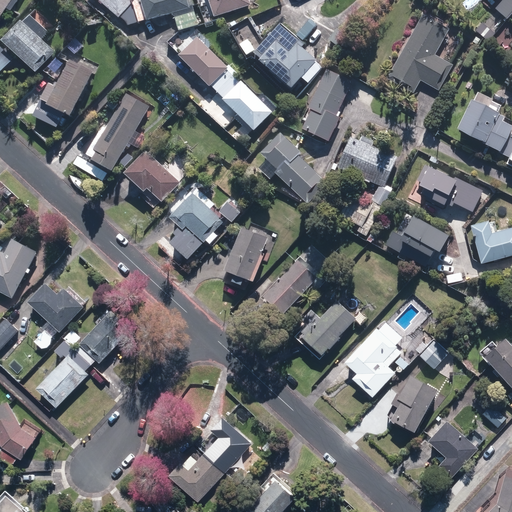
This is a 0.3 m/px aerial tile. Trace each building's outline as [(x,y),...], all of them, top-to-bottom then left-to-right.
[(125,25),(135,22),(129,1),(129,0),(95,0),(96,1),(96,2),(98,5),(99,3),(116,18),(117,17),(124,23),(125,25)] [(130,0),(129,1),(135,22),(143,20),(143,21),(162,15),(162,17),(169,15),(169,14),(171,13),(176,31),(196,25),(188,0),(130,0)] [(246,0),(206,0),(212,17),(249,5),(246,0)] [(511,0),(500,0),(492,9),(505,20),(511,12),(511,0)] [(0,38),(0,42),(32,73),(51,52),(27,30),(35,22),(27,14),(20,22),(17,20),(0,38)] [(445,35),(444,35),(447,29),(421,14),(385,78),(412,94),(419,81),(437,91),(451,65),(432,55),(440,41),(443,44),(446,43),(448,41),(448,37),(445,35)] [(281,83),(288,88),(298,76),(307,84),(321,66),(299,48),(302,44),(278,23),(272,30),(278,34),(265,49),(259,44),(251,53),(257,59),(255,61),(278,80),(277,81),(280,84),(281,83)] [(215,92),(235,72),(228,64),(225,67),(194,37),(175,55),(189,69),(187,70),(190,72),(191,71),(206,87),(208,86),(215,92)] [(0,69),(11,59),(0,48),(0,69)] [(56,54),(60,59),(66,53),(62,49),(56,54)] [(30,112),(53,124),(59,113),(66,116),(90,72),(67,60),(55,83),(53,82),(50,87),(45,85),(30,112)] [(299,128),(326,142),(332,130),(334,129),(336,124),(335,122),(338,118),(336,117),(338,112),(336,111),(351,83),(324,69),(305,107),(309,109),(299,128)] [(235,72),(215,92),(220,98),(220,99),(235,115),(231,118),(246,133),(250,129),(251,131),(276,107),(262,92),(256,98),(239,81),(242,79),(235,72)] [(89,159),(109,171),(121,151),(125,153),(127,149),(126,149),(129,144),(126,142),(147,107),(124,93),(91,149),(94,151),(89,159)] [(104,106),(110,111),(115,104),(109,99),(104,106)] [(505,157),(511,143),(511,140),(505,137),(510,127),(499,122),(501,118),(467,100),(452,129),(505,157)] [(271,172),(306,204),(325,183),(296,156),(299,152),(275,131),(256,153),(274,169),(271,172)] [(132,144),(136,144),(139,142),(140,137),(137,134),(133,134),(130,136),(129,140),(132,144)] [(367,182),(382,188),(395,157),(347,137),(334,168),(363,180),(362,181),(366,183),(367,182)] [(144,188),(159,202),(177,183),(142,150),(121,173),(141,192),(144,188)] [(202,166),(208,171),(212,166),(206,162),(202,166)] [(426,185),(422,193),(449,208),(454,200),(473,210),(483,191),(431,163),(421,182),(426,185)] [(233,188),(240,192),(244,182),(237,178),(233,188)] [(369,200),(381,207),(389,194),(377,187),(369,200)] [(167,243),(185,260),(221,222),(197,199),(200,195),(193,188),(186,195),(183,191),(175,199),(177,202),(172,208),(170,206),(165,211),(169,214),(166,217),(176,227),(170,233),(173,236),(167,243)] [(356,232),(365,236),(380,207),(370,202),(368,206),(347,195),(336,216),(358,227),(356,232)] [(232,201),(224,211),(235,221),(244,211),(232,201)] [(428,265),(434,254),(437,256),(450,233),(415,214),(404,233),(394,228),(386,242),(428,265)] [(474,224),(485,261),(511,253),(511,227),(494,233),(491,220),(474,224)] [(220,270),(247,282),(265,239),(238,228),(220,270)] [(0,293),(10,298),(34,252),(9,239),(1,254),(0,253),(0,293)] [(258,297),(279,314),(314,279),(296,260),(258,297)] [(32,342),(40,349),(45,348),(49,344),(49,340),(57,331),(58,332),(81,307),(60,288),(54,294),(42,283),(25,302),(46,321),(37,330),(40,333),(32,342)] [(306,322),(302,327),(326,350),(358,317),(339,299),(322,317),(313,308),(303,319),(306,322)] [(79,347),(74,352),(88,366),(93,361),(98,365),(130,332),(108,311),(76,344),(79,347)] [(0,323),(0,347),(16,331),(4,320),(0,323)] [(356,376),(375,395),(397,372),(384,360),(398,346),(380,328),(349,359),(361,371),(356,376)] [(511,340),(508,337),(500,344),(495,338),(481,352),(492,365),(494,363),(499,368),(497,370),(502,376),(504,374),(511,382),(511,340)] [(423,354),(437,367),(450,354),(436,340),(423,354)] [(82,372),(88,366),(74,352),(63,341),(52,351),(59,358),(61,356),(63,358),(33,389),(53,408),(86,375),(82,372)] [(406,398),(396,418),(418,430),(441,387),(414,373),(402,395),(406,398)] [(0,458),(10,465),(16,458),(18,460),(33,438),(19,429),(5,401),(0,404),(0,458)] [(481,414),(496,428),(505,418),(489,405),(481,414)] [(221,436),(205,453),(206,454),(225,472),(226,472),(255,442),(225,414),(212,429),(221,436)] [(450,457),(443,464),(454,475),(480,447),(450,419),(432,440),(450,457)] [(469,436),(477,443),(484,436),(476,429),(469,436)] [(184,462),(173,474),(199,499),(225,472),(206,454),(192,469),(184,462)] [(501,501),(490,511),(511,511),(511,468),(510,468),(501,501)] [(279,479),(247,511),(282,511),(297,497),(279,479)] [(173,503),(164,489),(152,497),(161,511),(173,503)] [(21,511),(4,496),(0,500),(0,511),(21,511)]
